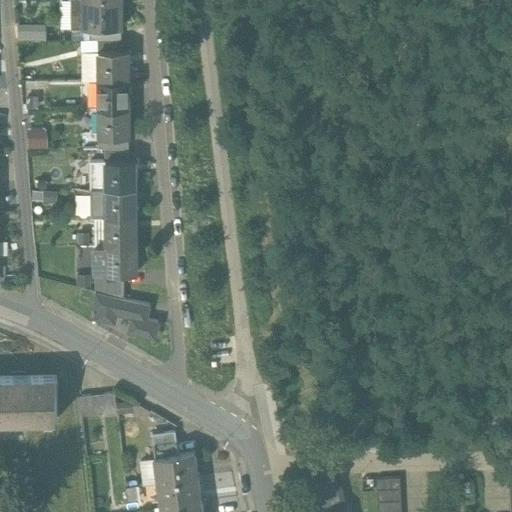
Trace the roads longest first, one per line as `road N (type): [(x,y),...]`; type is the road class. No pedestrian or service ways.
road 1 (track): [(243,435),(246,383),(201,0)]
road 2 (residential): [(185,402),(146,0)]
road 3 (residential): [(7,0),(30,292),(25,313)]
road 4 (residential): [(511,462),(260,470)]
road 5 (residential): [(185,402),(25,313)]
